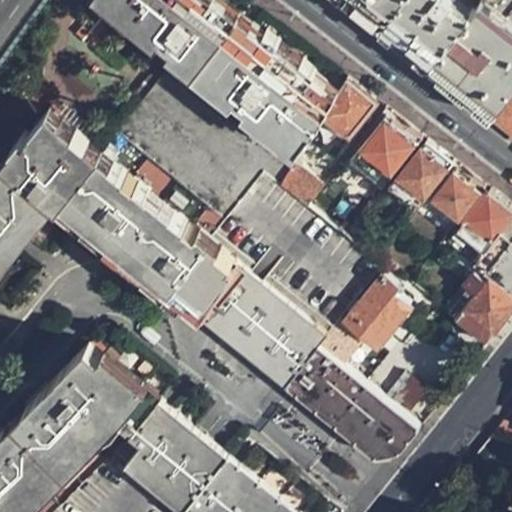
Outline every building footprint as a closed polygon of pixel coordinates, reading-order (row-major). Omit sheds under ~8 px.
[(327,113),(338,95),(313,74),(317,70),(260,26),(226,0),(120,0),(306,147),(327,113)] [(350,0),(383,26),(403,0),(350,0)] [(409,46),(432,64),(474,11),(458,0),(403,0),(383,26),(409,46)] [(474,11),(432,64),(464,89),(495,114),(511,93),(511,22),(483,0),(474,11)] [(511,0),(482,0),(483,0),(511,22),(511,0)] [(366,88),(350,76),(338,95),(327,113),(352,133),(380,99),(366,88)] [(511,93),(495,114),(503,120),(511,126),(511,93)] [(286,381),(318,344),(331,328),(54,108),(28,139),(22,134),(0,162),(0,263),(52,196),(62,205),(66,201),(163,276),(160,281),(286,381)] [(363,148),(395,174),(420,142),(407,131),(387,116),(363,148)] [(400,174),(427,196),(452,166),(438,155),(424,145),(400,174)] [(284,183),(311,204),(330,181),(299,159),(284,183)] [(434,198),(461,218),(482,190),(472,182),(457,169),(434,198)] [(511,237),(511,202),(493,187),(461,228),(472,237),(480,227),(496,239),(503,231),(511,237)] [(492,277),(511,292),(511,243),(488,274),(492,277)] [(380,344),(415,302),(398,288),(402,283),(387,271),(348,319),(380,344)] [(488,283),(492,277),(488,274),(484,271),(480,276),(481,278),(488,283)] [(479,295),(510,320),(511,317),(511,292),(492,277),(488,283),(484,288),(479,295)] [(471,289),(479,295),(484,288),(471,278),(467,285),(471,289)] [(475,301),(479,295),(471,289),(466,294),(475,301)] [(497,336),(510,320),(479,295),(475,301),(461,320),(491,343),(497,336)] [(423,424),(318,344),(286,381),(293,387),(309,399),(379,455),(402,450),(423,424)] [(140,478),(183,511),(186,511),(234,454),(157,394),(152,401),(122,367),(117,371),(100,352),(0,444),(0,511),(42,511),(123,437),(154,461),(140,478)] [(412,410),(429,389),(407,372),(390,393),(412,410)] [(494,435),(511,440),(511,421),(506,420),(494,435)] [(511,440),(494,435),(479,453),(511,462),(511,440)] [(234,454),(186,511),(307,511),(236,456),(234,454)]
